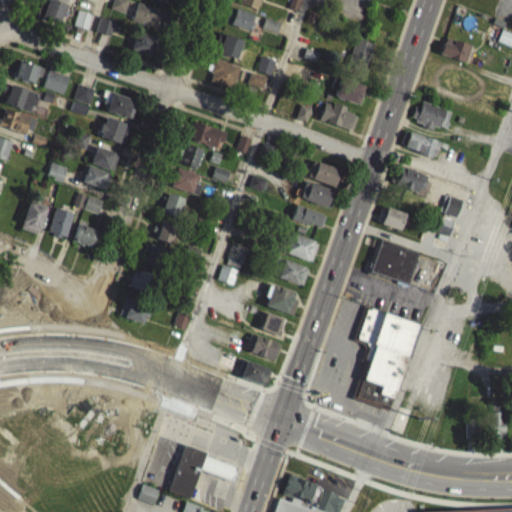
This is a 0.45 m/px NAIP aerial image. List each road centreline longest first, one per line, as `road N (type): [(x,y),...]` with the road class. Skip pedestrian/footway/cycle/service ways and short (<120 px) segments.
road 1 (primary): [(428,0),(248,511)]
road 2 (residential): [(0,27),(374,157)]
road 3 (primary): [(172,376),(432,470),(511,475)]
road 4 (residential): [(86,310),(198,0)]
road 5 (primary): [(172,376),(99,345),(0,345)]
road 6 (primary): [(0,365),(48,362),(172,376)]
